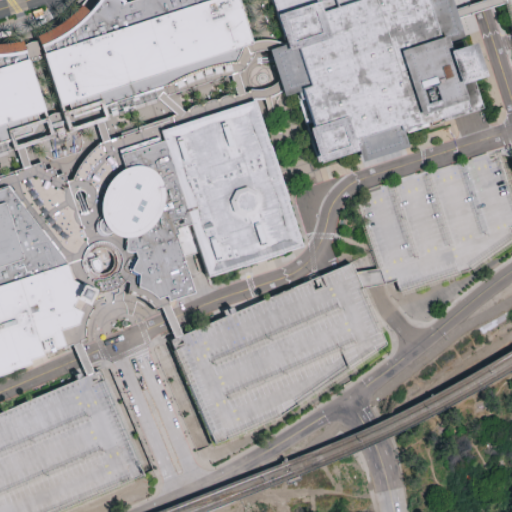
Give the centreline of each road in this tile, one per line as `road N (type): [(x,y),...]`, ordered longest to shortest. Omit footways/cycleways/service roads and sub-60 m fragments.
road 1 (residential): [(147,511),(349,401)]
road 2 (secondary): [(349,401),(511,272)]
